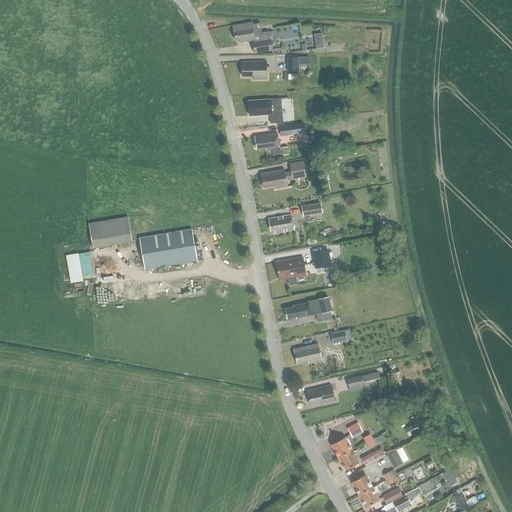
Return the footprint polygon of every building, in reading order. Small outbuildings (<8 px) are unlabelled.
[(253,25),(253,22),(233,26),(235,41),(239,41),(240,43),(253,41),(254,43),(252,43),(254,54),(272,51),(270,40),(276,39),(275,31),(262,33),(260,23),(253,25)] [(324,48),(323,41),(315,42),(316,49),(324,48)] [(287,71),(299,72),(299,56),(287,56),(287,71)] [(254,77),(254,80),(267,79),(266,62),(244,62),(244,65),(242,65),(243,77),(254,77)] [(283,123),(282,103),(281,98),(249,101),(250,116),(272,114),(272,117),(271,118),(271,124),(283,123)] [(305,133),(304,123),(279,127),(281,137),(305,133)] [(280,148),(278,133),(255,137),(257,150),(266,149),(266,151),(273,150),(274,156),(283,155),(282,148),(280,148)] [(306,177),(304,162),(290,164),(292,174),(286,175),(285,170),(261,174),(264,188),(275,186),(275,189),(288,187),(287,181),(306,177)] [(320,203),(301,206),(303,217),(322,213),(320,203)] [(294,230),(292,215),(269,219),(271,231),(275,231),(275,233),(294,230)] [(133,241),(128,218),(89,224),(93,248),(133,241)] [(198,261),(192,229),(140,238),(145,270),(198,261)] [(96,275),(93,251),(69,254),(73,282),(87,280),(87,277),(96,275)] [(313,253),(316,268),(331,265),(328,251),(313,253)] [(306,276),(303,258),(276,262),(280,281),(306,276)] [(338,274),(330,275),(332,286),(340,285),(338,274)] [(317,314),(318,322),(333,318),(331,311),(332,311),(329,298),(309,302),(309,303),(293,306),(294,308),(286,310),(288,319),(299,316),(299,318),(317,314)] [(347,341),(345,331),(331,334),(333,344),(347,341)] [(323,361),(319,344),(294,350),(297,364),(309,361),(309,364),(323,361)] [(404,385),(400,371),(392,373),(396,387),(404,385)] [(347,380),(349,389),(364,385),(364,383),(380,379),(378,372),(347,380)] [(375,392),(376,396),(388,393),(385,380),(379,382),(381,390),(375,392)] [(335,402),(331,385),(307,391),(311,406),(322,403),(322,405),(335,402)] [(363,432),(358,423),(348,429),(352,438),(363,432)] [(420,431),(416,423),(405,429),(409,437),(420,431)] [(366,443),(373,439),(371,434),(363,438),(366,443)] [(373,439),(366,443),(369,448),(383,440),(382,437),(375,441),(373,439)] [(339,458),(352,450),(345,438),(332,445),(339,458)] [(397,451),(400,457),(405,454),(402,447),(396,450),(397,451)] [(346,471),(359,463),(352,450),(339,458),(346,471)] [(387,456),(394,468),(403,463),(400,457),(397,451),(387,456)] [(379,460),(374,452),(364,458),(368,465),(379,460)] [(386,480),(394,476),(391,471),(383,475),(386,480)] [(359,495),(373,488),(366,475),(352,482),(359,495)] [(394,476),(386,480),(388,485),(396,482),(394,476)] [(376,486),(373,488),(359,495),(366,508),(380,501),(376,494),(379,492),(376,486)] [(402,496),(398,489),(383,497),(387,505),(402,496)] [(406,495),(410,503),(419,498),(414,490),(405,495),(405,496),(406,495)] [(470,500),(467,501),(462,491),(453,496),(460,508),(459,508),(461,511),(473,506),(470,500)] [(410,503),(406,495),(405,496),(393,502),(398,511),(411,505),(410,503)] [(372,505),(374,510),(385,505),(383,500),(372,505)]
